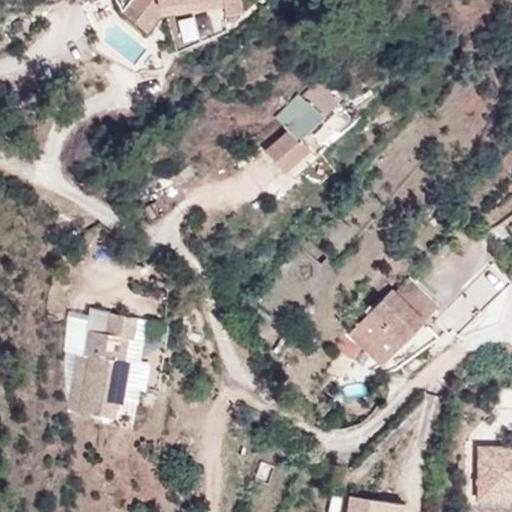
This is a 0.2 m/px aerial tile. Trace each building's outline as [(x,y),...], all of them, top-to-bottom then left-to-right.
[(159,21),(156,13),(148,25),(135,16),(139,9),(136,0),(134,0),(121,22),(146,38),(159,21)] [(136,0),(139,9),(135,16),(148,25),(156,13),(156,11),(191,0),(136,0)] [(334,97),(325,88),(313,74),(297,89),(294,85),(277,101),(286,110),(277,118),(281,123),(258,144),(280,167),(306,145),(294,131),(334,97)] [(465,252),(418,307),(430,318),(443,301),(452,307),(485,268),(465,252)] [(143,314),(86,303),(77,350),(83,351),(72,407),(109,414),(112,397),(118,399),(126,357),(134,358),(143,314)] [(378,311),(369,305),(346,333),(370,353),(394,326),(384,318),(389,311),(383,306),(378,311)] [(511,444),(480,444),(478,501),(511,501),(511,444)] [(399,511),(402,499),(344,490),(340,511),(399,511)]
